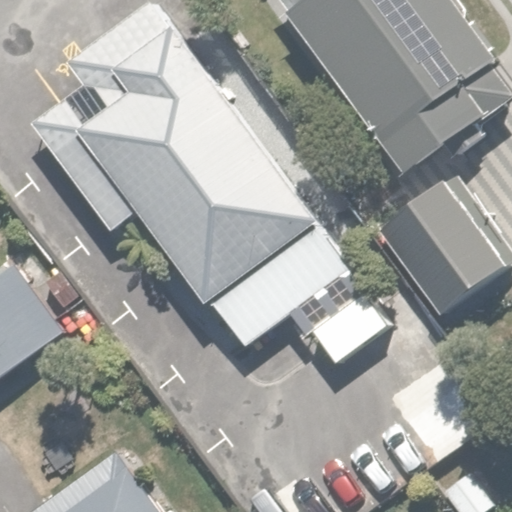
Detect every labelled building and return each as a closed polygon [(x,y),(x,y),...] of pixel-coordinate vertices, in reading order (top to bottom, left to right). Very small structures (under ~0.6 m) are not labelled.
[(361,263),(170,0),(140,0),(72,50),(92,78),(35,120),(113,227),(150,200),(252,342),(361,263)] [(478,0),(296,0),(418,167),(511,99),(511,98),(484,60),(509,42),(478,0)] [(511,254),(453,176),(396,219),(454,297),(511,254)] [(0,246),(0,380),(73,330),(11,239),(0,246)] [(181,511),(129,439),(25,511),(181,511)]
